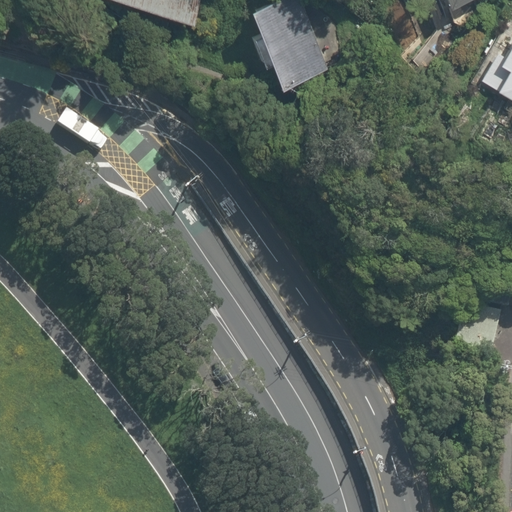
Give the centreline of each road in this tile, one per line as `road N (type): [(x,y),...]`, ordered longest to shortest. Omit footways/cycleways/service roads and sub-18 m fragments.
road 1 (secondary): [(58,126),(144,126),(211,170),(363,391),(406,511)]
road 2 (secondary): [(324,511),(320,478),(273,390),(168,239),(119,180),(58,126)]
